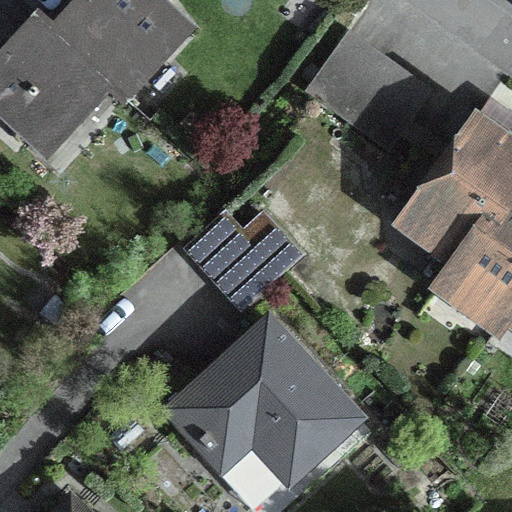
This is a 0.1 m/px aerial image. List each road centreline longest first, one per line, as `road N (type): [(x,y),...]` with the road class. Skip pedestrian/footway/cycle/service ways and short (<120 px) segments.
road 1 (residential): [(0,477),(168,287)]
road 2 (residential): [(407,0),(511,65)]
